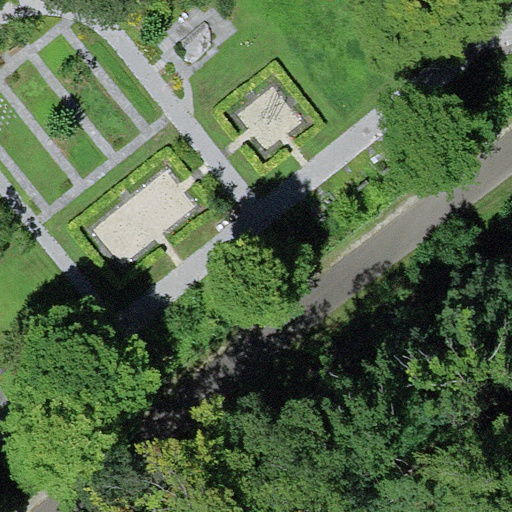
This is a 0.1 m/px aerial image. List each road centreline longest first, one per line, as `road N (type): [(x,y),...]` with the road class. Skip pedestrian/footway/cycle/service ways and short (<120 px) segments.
road 1 (track): [(55,511),(511,175)]
road 2 (track): [(511,401),(407,475),(373,511)]
